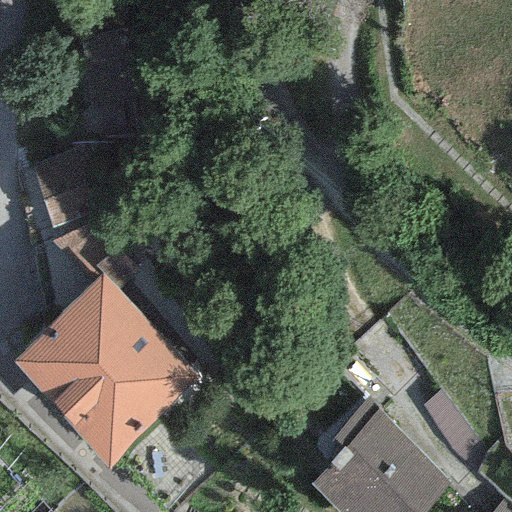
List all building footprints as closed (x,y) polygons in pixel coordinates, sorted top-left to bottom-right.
[(149,21),(79,29),(88,102),(157,95),(149,21)] [(74,156),(33,171),(53,226),(94,211),(74,156)] [(98,218),(50,241),(59,250),(65,247),(93,280),(97,276),(114,293),(146,263),(98,218)] [(114,293),(97,276),(93,280),(11,364),(58,415),(147,326),(114,293)] [(199,377),(147,326),(58,415),(110,466),(199,377)] [(483,448),(437,390),(421,405),(448,449),(467,465),(483,448)] [(307,485),(334,511),(424,511),(451,485),(365,402),(331,438),(343,449),(307,485)] [(510,511),(498,500),(487,511),(510,511)]
